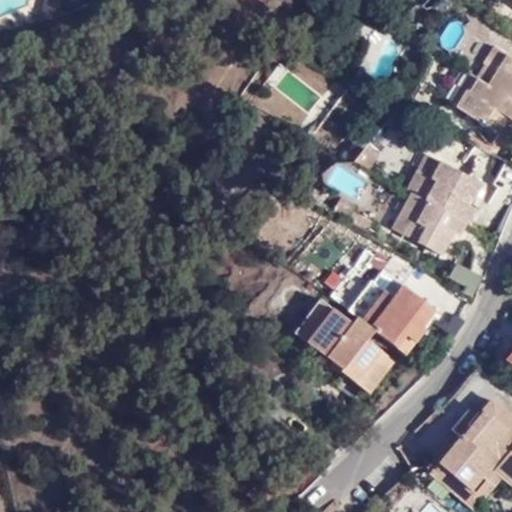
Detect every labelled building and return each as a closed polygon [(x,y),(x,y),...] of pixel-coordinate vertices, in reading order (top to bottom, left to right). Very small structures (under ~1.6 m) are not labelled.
[(39,0),(35,20),(62,11),(56,0),(39,0)] [(471,76),(511,103),(511,61),(487,45),(477,60),(479,62),(471,76)] [(443,98),(449,102),(459,88),(461,90),(471,76),(462,70),(443,98)] [(511,103),(471,76),(461,90),(459,88),(449,102),(494,131),(505,116),(511,121),(511,103)] [(362,167),(369,157),(356,149),(350,159),(362,167)] [(424,176),(433,159),(419,151),(410,169),(424,176)] [(475,181),(457,172),(454,178),(445,173),(448,167),(433,159),(424,176),(410,169),(400,188),(405,191),(460,220),(462,222),(470,208),(461,203),(464,197),(466,199),(475,181)] [(454,178),(457,172),(448,167),(445,173),(454,178)] [(452,235),(460,220),(405,191),(385,226),(436,254),(448,233),(452,235)] [(343,218),(347,211),(350,205),(333,196),(326,209),(343,218)] [(365,221),(347,211),(343,218),(361,227),(365,221)] [(356,322),(379,291),(364,280),(341,311),(351,317),(356,322)] [(400,335),(409,342),(419,329),(416,327),(429,311),(396,285),(387,297),(379,291),(356,322),(367,330),(391,348),(400,335)] [(288,332),(302,343),(328,309),(314,299),(288,332)] [(360,339),(367,330),(356,322),(351,317),(347,324),(328,309),(302,343),(338,369),(336,371),(364,393),(388,361),(360,339)] [(400,355),(409,342),(400,335),(391,348),(400,355)] [(511,368),(511,347),(501,360),(511,368)] [(498,429),(509,416),(486,398),(455,435),(461,439),(481,415),(498,429)] [(497,463),(511,476),(511,418),(509,416),(498,429),(481,415),(461,439),(455,435),(433,461),(471,492),(494,462),(493,439),(498,438),(511,448),(497,463)] [(511,485),(511,476),(497,463),(494,462),(471,492),(433,461),(426,470),(468,505),(496,473),(511,485)]
